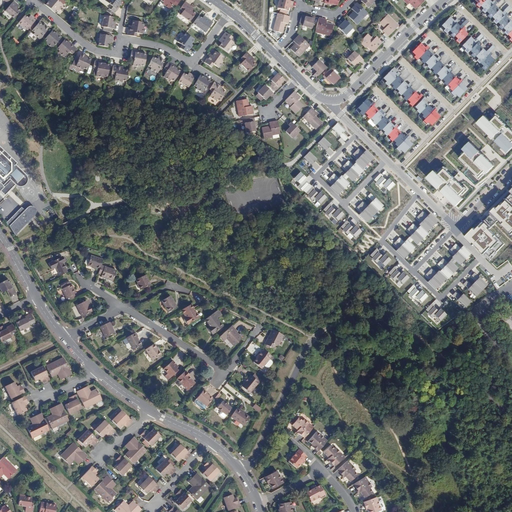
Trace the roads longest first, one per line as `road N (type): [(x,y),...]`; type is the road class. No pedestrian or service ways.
road 1 (residential): [(258,502),(219,449),(114,385),(65,336)]
road 2 (residential): [(34,0),(90,47),(114,52),(122,38),(191,61)]
road 3 (residential): [(511,52),(398,169)]
road 4 (residential): [(398,169),(456,225),(511,171)]
road 5 (residential): [(444,0),(332,101)]
road 6 (residential): [(123,308),(226,371)]
